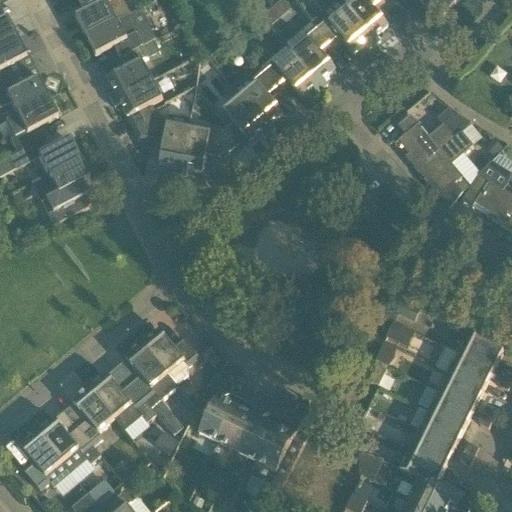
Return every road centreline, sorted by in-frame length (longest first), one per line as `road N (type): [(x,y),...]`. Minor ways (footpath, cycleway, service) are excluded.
road 1 (residential): [(171,284),(23,0)]
road 2 (residential): [(171,284),(190,215),(336,108)]
road 3 (residential): [(511,254),(435,216),(336,108)]
road 4 (residential): [(0,426),(171,284)]
road 5 (residential): [(336,108),(393,60),(449,52),(501,0)]
road 6 (residential): [(302,388),(240,356),(171,284)]
road 7 (residential): [(511,502),(493,494),(482,476),(511,398)]
